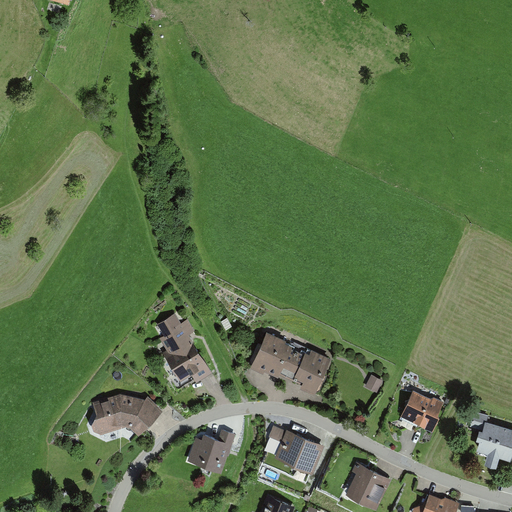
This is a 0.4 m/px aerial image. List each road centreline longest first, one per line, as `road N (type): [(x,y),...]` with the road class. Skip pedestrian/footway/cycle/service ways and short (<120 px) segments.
road 1 (residential): [(511,499),(458,486),(316,419),(269,407),(224,411),(165,439),(113,511)]
road 2 (track): [(246,408),(141,209),(126,124),(148,20),(139,0)]
